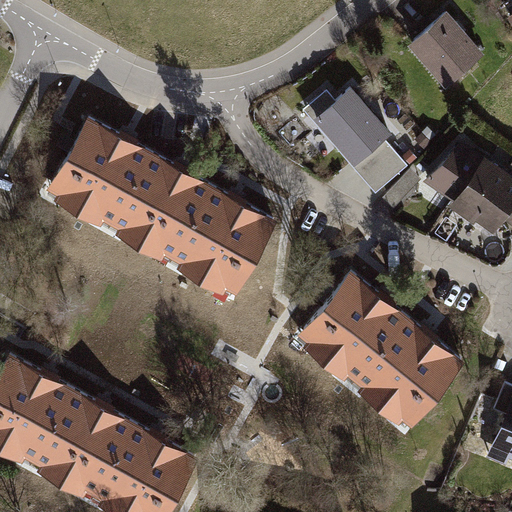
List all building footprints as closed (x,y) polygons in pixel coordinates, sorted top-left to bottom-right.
[(443,91),(485,54),(447,10),(405,47),(443,91)] [(390,132),(351,87),(317,115),(355,161),(390,132)] [(141,145),(82,113),(41,188),(99,220),(141,145)] [(456,198),(485,157),(462,143),(428,177),(456,198)] [(141,145),(99,220),(159,253),(200,178),(141,145)] [(511,176),(485,157),(456,198),(496,225),(504,214),(511,219),(511,176)] [(395,199),(425,173),(412,158),(382,184),(395,199)] [(268,215),(200,178),(159,253),(226,290),(268,215)] [(401,306),(347,262),(289,331),(344,376),(401,306)] [(401,306),(344,376),(405,426),(462,357),(401,306)] [(0,443),(29,459),(69,385),(5,351),(0,361),(0,443)] [(88,491),(128,417),(69,385),(29,459),(88,491)] [(511,465),(511,388),(511,389),(484,454),(511,465)] [(126,511),(166,511),(198,455),(128,417),(88,491),(126,511)]
